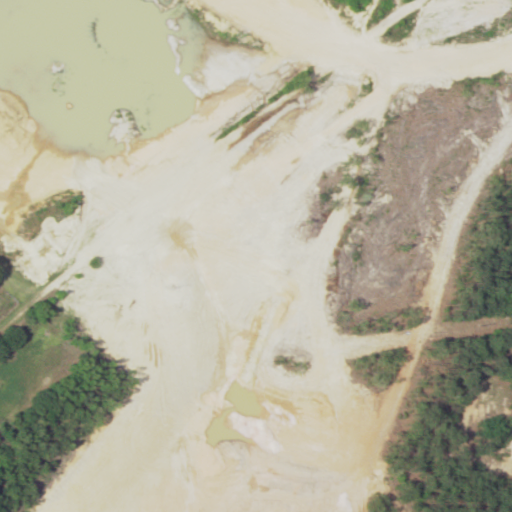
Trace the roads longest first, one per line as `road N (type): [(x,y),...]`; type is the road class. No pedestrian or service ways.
road 1 (residential): [(422,0),(0,334)]
road 2 (residential): [(389,61),(347,194),(315,410),(401,511)]
